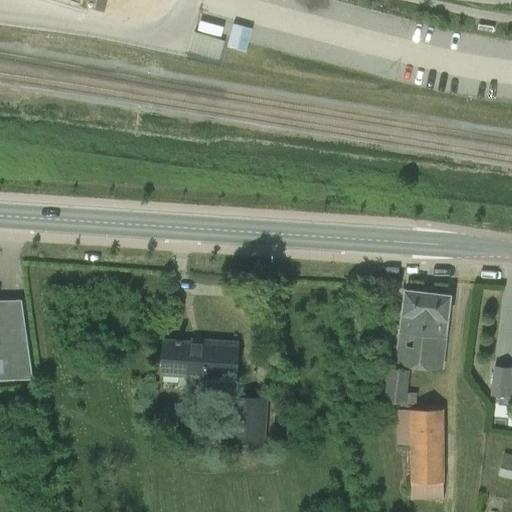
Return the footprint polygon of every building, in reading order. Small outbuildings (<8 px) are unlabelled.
[(71,0),(160,26),(168,0),(71,0)] [(189,50),(219,59),(225,40),(195,31),(189,50)] [(395,368),(409,370),(442,374),(446,337),(451,295),(404,289),(399,331),(395,368)] [(0,379),(32,379),(21,300),(0,300),(0,379)] [(391,348),(392,330),(377,328),(375,346),(391,348)] [(203,342),(163,339),(161,375),(235,380),(238,341),(203,339),(203,342)] [(494,366),(491,394),(500,395),(508,396),(511,367),(494,366)] [(405,403),(409,370),(395,368),(388,368),(384,401),(405,403)] [(500,395),(499,404),(511,405),(511,395),(508,396),(500,395)] [(268,398),(230,396),(227,442),(265,445),(268,398)] [(443,410),(396,409),(397,443),(410,444),(410,482),(411,482),(411,499),(443,499),(443,482),(444,482),(443,410)] [(511,454),(503,452),(499,477),(511,479),(511,454)]
